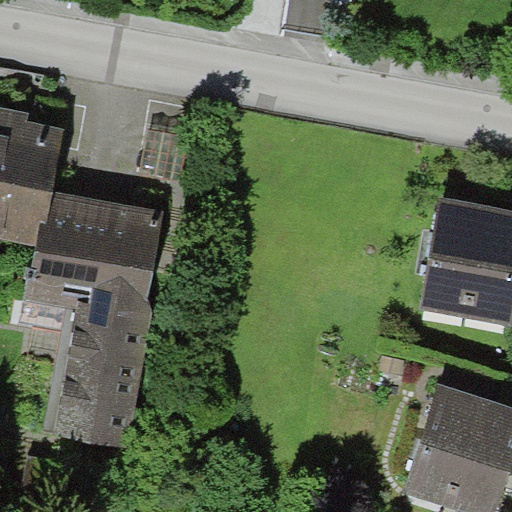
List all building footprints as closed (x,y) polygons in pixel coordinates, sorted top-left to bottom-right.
[(0,223),(39,230),(45,193),(56,129),(0,119),(0,223)] [(185,181),(193,133),(146,125),(138,173),(185,181)] [(141,311),(157,212),(45,193),(39,230),(28,296),(13,293),(8,322),(58,330),(42,423),(125,437),(145,312),(141,311)] [(511,210),(439,199),(422,300),(508,314),(511,288),(511,210)] [(511,445),(511,402),(432,388),(414,487),(501,503),(511,445)]
